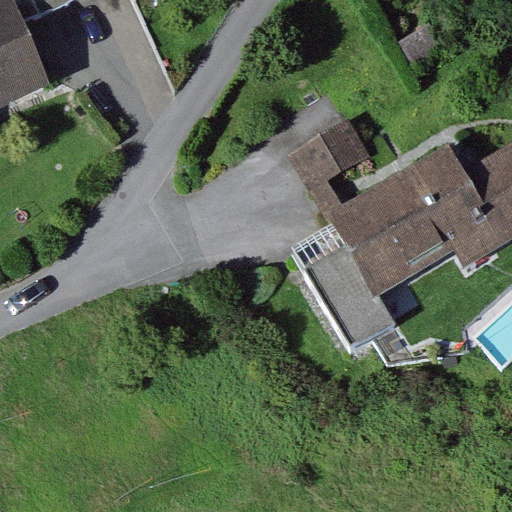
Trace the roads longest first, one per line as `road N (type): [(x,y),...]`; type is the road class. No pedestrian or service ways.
road 1 (residential): [(72,285),(259,0)]
road 2 (residential): [(72,285),(266,205)]
